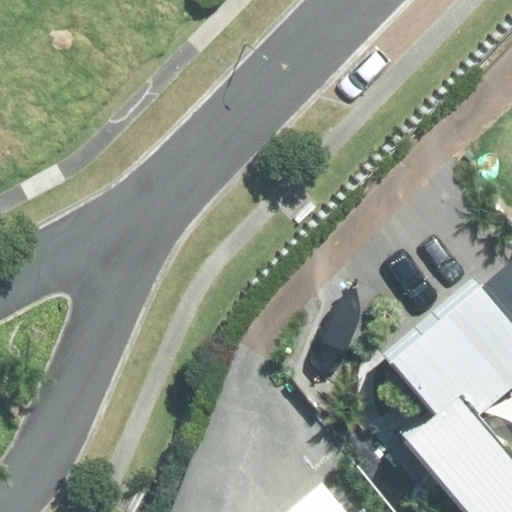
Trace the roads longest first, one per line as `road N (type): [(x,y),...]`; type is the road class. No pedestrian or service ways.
road 1 (residential): [(142,219),(27,493),(0,510)]
road 2 (residential): [(359,0),(142,219)]
